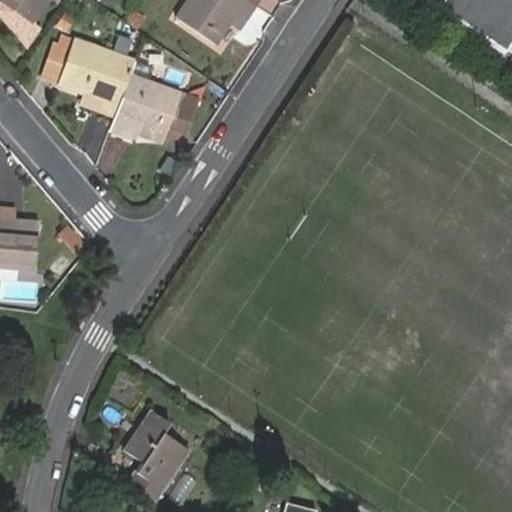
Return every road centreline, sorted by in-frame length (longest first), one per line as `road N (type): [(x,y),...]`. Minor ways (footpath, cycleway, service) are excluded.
road 1 (residential): [(322,0),(142,264)]
road 2 (residential): [(142,264),(62,414),(41,511)]
road 3 (residential): [(142,264),(0,96)]
